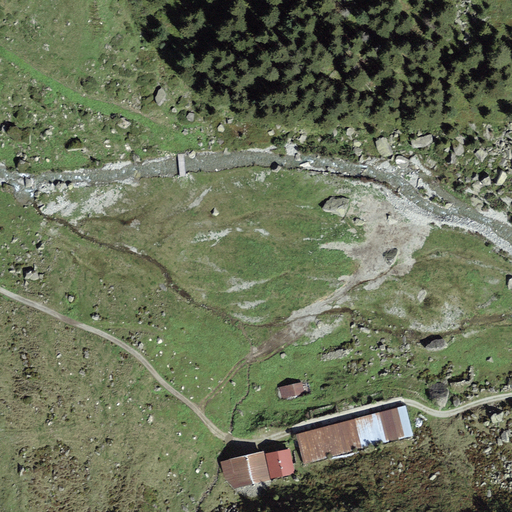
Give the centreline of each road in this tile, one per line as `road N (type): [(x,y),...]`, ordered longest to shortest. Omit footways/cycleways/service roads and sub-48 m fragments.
road 1 (track): [(0,286),(136,349),(212,426),(246,444),(403,401),(448,412),(511,393)]
road 2 (track): [(183,176),(195,213),(295,248),(317,291),(313,309),(229,375),(159,332),(93,326)]
